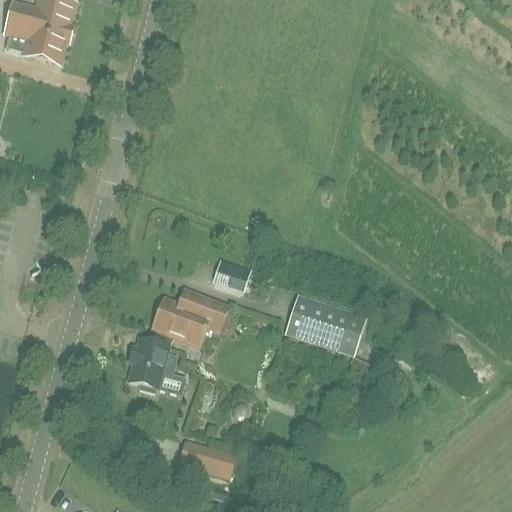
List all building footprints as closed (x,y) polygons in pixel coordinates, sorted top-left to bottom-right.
[(68,30),(74,7),(45,0),(39,0),(36,14),(13,8),(5,38),(29,44),(24,60),(58,69),(64,46),(68,47),(72,31),(68,30)] [(244,293),(249,277),(219,267),(214,284),(244,293)] [(154,336),(151,348),(169,352),(172,342),(199,352),(206,330),(219,335),(227,311),(183,295),(178,308),(162,303),(151,335),(154,336)] [(365,323),(297,302),(288,330),(285,340),(350,360),(353,361),(365,323)] [(169,352),(151,348),(140,345),(138,355),(134,354),(130,369),(134,370),(129,386),(141,390),(140,394),(155,398),(157,394),(158,394),(162,378),(172,381),(177,363),(167,360),(169,352)] [(178,380),(200,388),(206,372),(184,364),(178,380)] [(235,461),(185,447),(179,470),(229,484),(235,461)]
